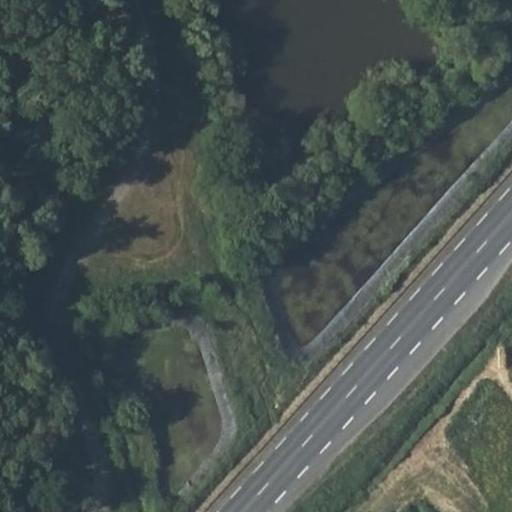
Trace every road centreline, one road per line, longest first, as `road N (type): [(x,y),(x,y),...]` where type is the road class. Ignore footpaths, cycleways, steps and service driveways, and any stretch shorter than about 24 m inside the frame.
road 1 (track): [(96,511),(103,469),(54,301),(72,250),(134,152),(151,109),(153,84),(132,0)]
road 2 (secondary): [(241,511),(511,210)]
